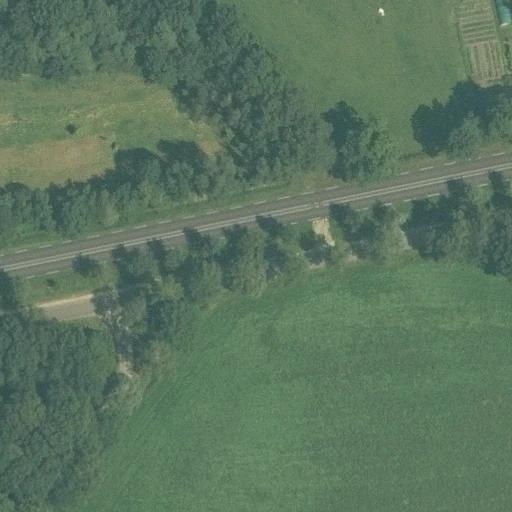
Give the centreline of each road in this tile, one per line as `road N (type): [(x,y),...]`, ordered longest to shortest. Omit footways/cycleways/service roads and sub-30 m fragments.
road 1 (unclassified): [(0,325),(511,220)]
road 2 (primary): [(0,273),(511,168)]
